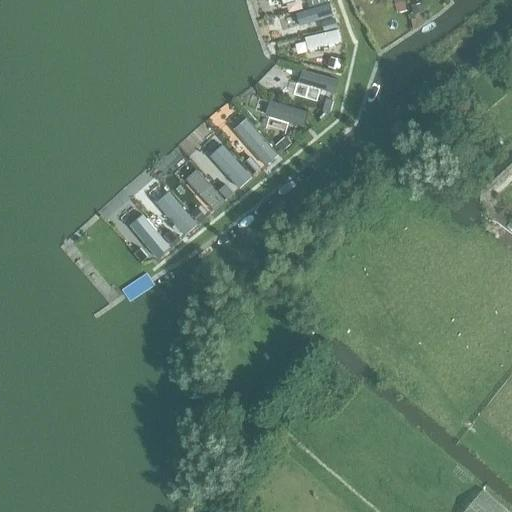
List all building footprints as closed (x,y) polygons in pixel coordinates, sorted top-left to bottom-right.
[(329,5),(296,14),(298,21),(331,12),(329,5)] [(308,48),(340,42),(338,31),(306,37),(308,48)] [(298,70),(294,85),(335,94),(339,79),(298,70)] [(265,103),(262,118),(302,128),(306,113),(265,103)] [(232,130),(263,166),(276,155),(245,119),(232,130)] [(208,158),(234,190),(247,179),(221,147),(208,158)] [(183,179),(209,211),(223,200),(196,168),(183,179)] [(511,173),(489,194),(511,216),(511,173)] [(155,203),(181,234),(194,224),(168,192),(155,203)] [(130,226),(156,258),(169,247),(143,215),(130,226)] [(303,328),(301,330),(310,338),(313,335),(315,332),(317,329),(308,321),(306,325),(303,328)]
